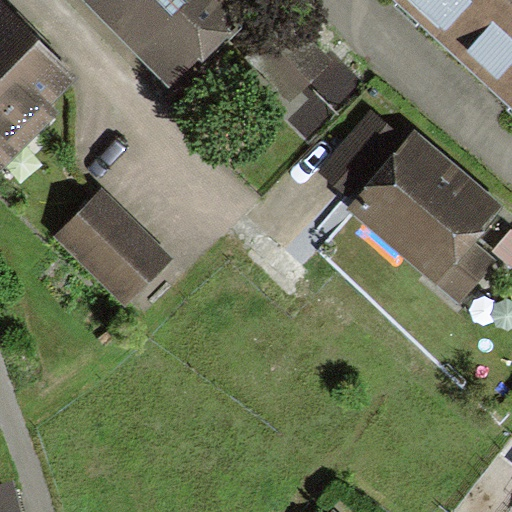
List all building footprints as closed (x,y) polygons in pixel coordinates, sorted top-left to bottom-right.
[(81,0),(80,2),(174,94),(254,13),(240,0),(81,0)] [(511,0),(377,0),(511,123),(511,0)] [(0,181),(56,125),(50,119),(80,89),(0,9),(0,181)] [(286,22),(247,61),(291,107),(331,68),(286,22)] [(318,173),(349,199),(401,139),(370,113),(318,173)] [(414,132),(347,212),(459,305),(494,263),(478,249),(509,212),(414,132)] [(124,307),(169,263),(103,196),(58,240),(124,307)] [(0,511),(28,511),(16,465),(0,469),(0,511)]
